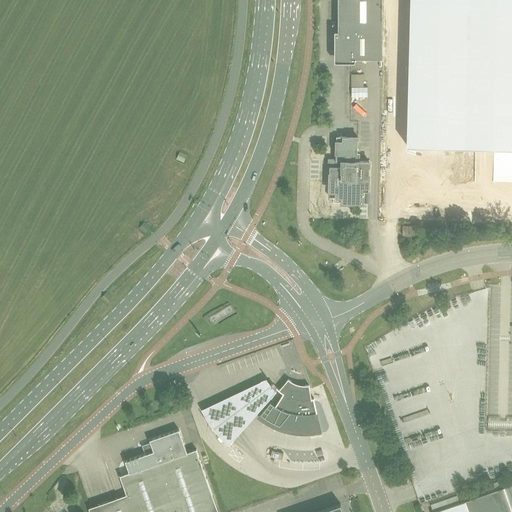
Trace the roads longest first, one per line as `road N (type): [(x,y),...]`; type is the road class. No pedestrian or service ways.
road 1 (unclassified): [(244,0),(224,117),(182,208),(110,274),(0,401)]
road 2 (unclassified): [(0,511),(139,386),(189,362),(312,325)]
road 3 (primary): [(200,215),(160,269),(0,433)]
road 4 (primary): [(221,231),(270,124),(288,0)]
road 5 (primary): [(264,0),(246,121),(200,215)]
road 6 (unclassified): [(312,325),(421,271),(511,253)]
road 7 (tertiary): [(382,511),(312,325)]
road 8 (primary): [(0,470),(123,346)]
road 9 (primary): [(257,257),(223,257),(177,306),(123,346)]
road 10 (primary): [(123,346),(221,231)]
